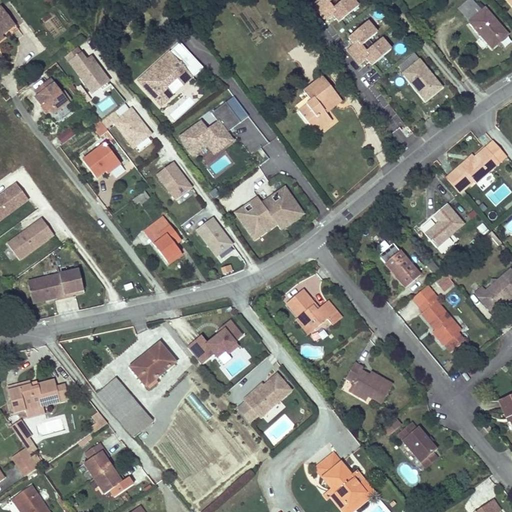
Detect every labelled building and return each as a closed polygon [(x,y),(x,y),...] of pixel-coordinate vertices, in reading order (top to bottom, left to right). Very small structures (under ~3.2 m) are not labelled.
[(353,0),(345,0),(335,10),(330,4),(334,0),(317,0),(321,3),(315,9),(328,23),(333,18),(339,24),(344,20),(359,7),(353,0)] [(498,43),(496,41),(505,33),(484,8),(481,11),(471,0),(467,0),(458,8),(469,21),(468,22),(492,49),(498,43)] [(0,39),(3,37),(1,35),(15,25),(0,5),(0,39)] [(382,40),(368,52),(363,47),(378,34),(388,25),(383,19),(373,28),(367,22),(347,39),(353,46),(347,51),(359,65),(365,60),(372,68),(377,63),(391,51),(382,40)] [(505,33),(496,41),(498,43),(507,35),(505,33)] [(181,44),(138,82),(160,107),(203,69),(181,44)] [(67,62),(79,53),(75,47),(63,57),(67,62)] [(107,81),(89,57),(84,60),(79,53),(67,62),(88,91),(96,85),(99,88),(107,81)] [(430,95),(429,93),(439,85),(414,53),(398,66),(403,72),(402,73),(424,100),(430,95)] [(330,120),(325,112),(340,100),(336,95),(322,77),(306,89),(313,99),(299,111),(315,132),(330,120)] [(405,82),(401,78),(393,85),(397,89),(405,82)] [(67,103),(49,80),(35,91),(52,114),(67,103)] [(439,85),(429,93),(430,95),(440,87),(439,85)] [(219,122),(208,130),(201,121),(180,138),(196,158),(207,150),(214,159),(235,142),(228,133),(249,116),(240,105),(233,96),(212,113),(219,122)] [(150,134),(130,108),(117,118),(112,111),(100,121),(101,123),(105,128),(112,122),(132,148),(150,134)] [(101,123),(98,126),(93,129),(99,137),(107,131),(105,128),(101,123)] [(75,134),(69,127),(57,136),(63,143),(75,134)] [(475,183),(498,162),(505,156),(492,142),(485,148),(474,157),(463,167),(461,165),(446,178),(459,194),(473,181),(475,183)] [(95,178),(104,171),(117,161),(104,143),(82,161),(95,178)] [(472,155),(461,165),(463,167),(474,157),(472,155)] [(117,161),(104,171),(107,174),(120,164),(117,161)] [(190,187),(172,162),(156,174),(174,199),(190,187)] [(0,224),(30,202),(15,183),(0,194),(0,224)] [(273,206),(267,210),(276,223),(280,228),(286,224),(287,219),(292,215),(291,213),(299,207),(284,186),(275,192),(280,198),(271,204),(273,206)] [(143,191),(136,197),(139,201),(141,203),(148,198),(143,191)] [(275,192),(261,202),(263,204),(267,210),(273,206),(271,204),(280,198),(275,192)] [(257,196),(243,206),(248,212),(256,207),(257,208),(263,204),(261,202),(257,196)] [(243,206),(235,212),(249,233),(257,227),(259,230),(264,226),(269,227),(276,223),(267,210),(263,204),(257,208),(256,207),(248,212),(243,206)] [(438,224),(424,235),(434,247),(461,224),(445,206),(432,217),(438,224)] [(287,219),(286,224),(302,213),(299,207),(291,213),(292,215),(287,219)] [(162,216),(150,225),(161,239),(153,244),(166,261),(179,251),(174,244),(171,240),(177,235),(162,216)] [(232,244),(212,217),(196,229),(216,255),(232,244)] [(18,261),(53,236),(41,220),(6,244),(18,261)] [(150,225),(143,231),(153,244),(161,239),(150,225)] [(253,238),(269,227),(264,226),(259,230),(257,227),(249,233),(253,238)] [(490,232),(479,241),(483,246),(491,239),(497,246),(500,243),(490,232)] [(177,235),(171,240),(174,244),(180,239),(177,235)] [(222,262),(236,251),(233,247),(219,258),(222,262)] [(179,251),(166,261),(167,263),(181,253),(179,251)] [(399,251),(384,264),(405,288),(419,276),(399,251)] [(231,265),(222,269),(225,276),(234,272),(231,265)] [(446,270),(443,273),(448,279),(452,276),(446,270)] [(489,288),(487,290),(484,293),(481,289),(474,294),(491,314),(505,303),(502,301),(508,296),(510,298),(511,296),(511,273),(509,270),(500,278),(496,282),(496,289),(489,288)] [(77,271),(26,283),(31,304),(43,302),(43,300),(54,298),(54,299),(54,301),(70,297),(70,295),(82,292),(77,271)] [(448,279),(443,273),(433,280),(439,287),(448,279)] [(487,284),(487,290),(489,288),(496,289),(496,282),(500,278),(493,278),(487,284)] [(421,314),(432,327),(435,324),(438,327),(435,330),(432,333),(443,346),(444,345),(451,353),(465,341),(458,333),(460,331),(436,302),(438,300),(428,289),(414,301),(418,307),(423,312),(421,314)] [(287,304),(298,317),(305,325),(308,322),(314,329),(326,319),(332,326),(341,318),(327,302),(318,309),(315,311),(311,306),(313,304),(302,290),(287,304)] [(305,325),(298,317),(295,320),(308,335),(314,329),(308,322),(305,325)] [(221,331),(232,322),(231,320),(220,329),(221,331)] [(221,331),(207,342),(216,353),(241,333),(232,322),(221,331)] [(244,337),(241,333),(216,353),(219,357),(236,343),(244,337)] [(207,342),(203,336),(188,347),(202,364),(216,353),(207,342)] [(236,343),(219,357),(221,359),(229,353),(238,346),(236,343)] [(142,363),(132,370),(146,387),(174,363),(159,345),(140,360),(142,363)] [(239,347),(238,346),(229,353),(229,354),(239,347)] [(140,360),(130,368),(132,370),(142,363),(140,360)] [(349,392),(359,398),(364,390),(370,393),(383,401),(392,386),(373,375),(371,378),(360,372),(362,369),(354,364),(346,379),(353,384),(349,392)] [(290,391),(275,375),(263,386),(251,397),(249,395),(243,400),(259,419),(290,391)] [(115,379),(96,395),(126,429),(144,413),(115,379)] [(32,390),(31,387),(30,384),(8,390),(14,414),(29,410),(31,418),(48,413),(46,405),(60,402),(57,388),(55,381),(38,386),(39,389),(32,390)] [(263,386),(261,384),(249,395),(251,397),(263,386)] [(68,400),(65,386),(57,388),(60,402),(68,400)] [(364,390),(359,398),(365,401),(370,393),(364,390)] [(511,395),(498,401),(505,419),(508,417),(510,422),(511,426),(511,395)] [(155,420),(161,415),(153,403),(146,408),(155,420)] [(144,413),(126,429),(134,438),(152,422),(144,413)] [(103,418),(97,422),(101,428),(107,424),(103,418)] [(395,419),(383,429),(388,436),(401,426),(395,419)] [(21,422),(11,428),(18,437),(23,433),(27,438),(30,436),(21,422)] [(397,434),(420,463),(432,454),(436,450),(417,428),(415,429),(410,424),(397,434)] [(491,430),(486,425),(483,428),(488,434),(491,430)] [(23,433),(18,437),(25,448),(26,449),(31,445),(27,438),(23,433)] [(106,460),(101,453),(104,451),(99,444),(84,454),(89,461),(84,464),(104,495),(109,491),(114,498),(128,488),(124,481),(121,483),(116,476),(106,460)] [(25,448),(12,457),(25,476),(39,467),(26,449),(25,448)] [(315,469),(322,478),(341,463),(334,454),(315,469)] [(432,454),(420,463),(425,469),(436,459),(432,454)] [(341,463),(322,478),(332,491),(347,509),(366,494),(353,479),(341,463)] [(347,509),(332,491),(324,498),(327,502),(330,499),(341,511),(350,511),(373,494),(358,475),(353,479),(366,494),(347,509)] [(47,511),(31,487),(14,498),(23,511),(47,511)] [(23,511),(14,498),(11,500),(18,511),(23,511)] [(499,511),(500,511),(492,500),(474,511),(499,511)]
